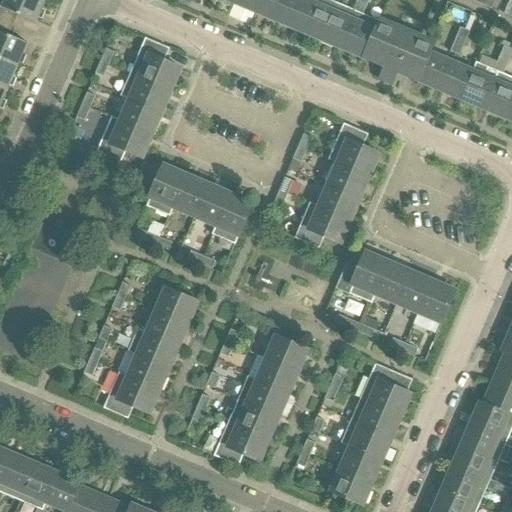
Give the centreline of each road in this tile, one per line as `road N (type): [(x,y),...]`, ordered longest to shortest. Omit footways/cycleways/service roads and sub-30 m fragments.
road 1 (residential): [(511,172),(106,0)]
road 2 (residential): [(289,511),(0,389)]
road 3 (residential): [(395,511),(511,235)]
road 4 (residential): [(0,179),(25,159),(93,0)]
